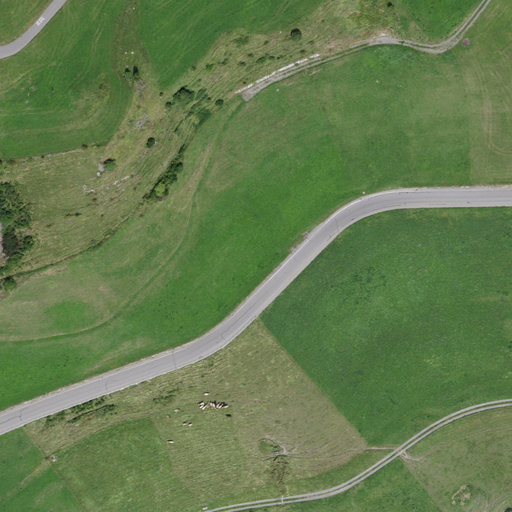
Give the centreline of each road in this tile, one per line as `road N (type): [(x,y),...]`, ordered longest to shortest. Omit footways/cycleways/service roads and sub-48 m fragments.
road 1 (tertiary): [(511,196),(401,198),(365,207),(331,227),(230,331),(198,351),(0,424)]
road 2 (track): [(217,511),(324,494),(450,417),(511,402)]
road 3 (track): [(487,0),(438,48),(363,44),(243,96)]
